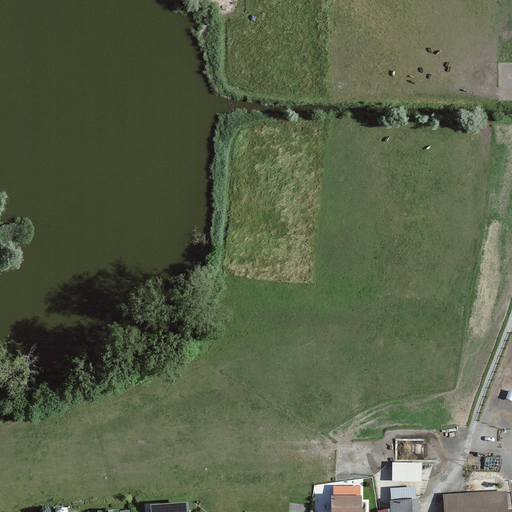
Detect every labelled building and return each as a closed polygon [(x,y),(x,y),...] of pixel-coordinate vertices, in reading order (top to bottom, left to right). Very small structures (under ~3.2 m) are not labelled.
[(420,463),(393,463),(392,479),(420,480),(420,463)] [(508,489),(442,492),(443,511),(511,511),(511,510),(509,510),(508,489)] [(332,495),(332,511),(362,511),(362,493),(332,495)] [(415,511),(415,499),(389,499),(389,511),(415,511)] [(188,511),(188,501),(151,502),(151,511),(188,511)]
